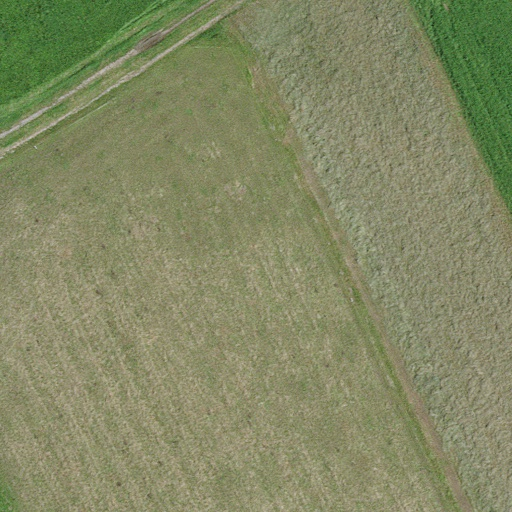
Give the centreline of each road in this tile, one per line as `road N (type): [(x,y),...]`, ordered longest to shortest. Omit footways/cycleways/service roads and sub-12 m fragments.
road 1 (track): [(242,0),(481,511)]
road 2 (track): [(0,154),(234,0)]
